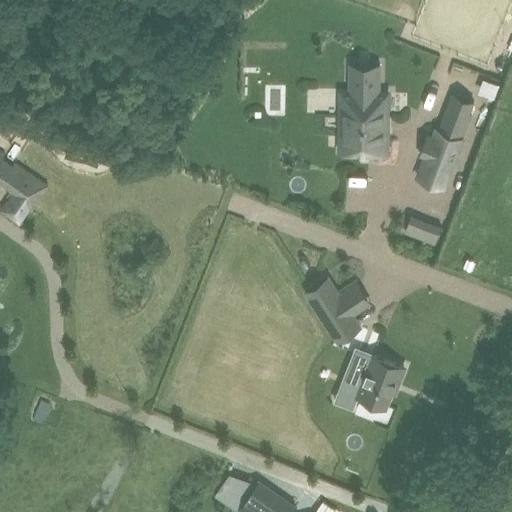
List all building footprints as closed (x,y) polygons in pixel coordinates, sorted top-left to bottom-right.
[(387,129),(387,92),(379,92),(380,63),(349,63),(349,91),(341,91),(341,113),(340,151),(386,152),(386,137),(387,129)] [(425,156),(418,177),(444,187),(452,166),(463,138),(462,138),(471,115),(471,114),(469,113),(474,101),(453,93),(452,94),(438,129),(436,128),(433,135),(428,133),(420,154),(425,156)] [(0,181),(0,182),(14,192),(11,196),(16,199),(13,204),(8,201),(2,209),(19,221),(30,206),(32,207),(48,184),(14,161),(13,164),(2,157),(5,153),(0,149),(0,181)] [(411,215),(405,232),(435,243),(441,226),(411,215)] [(83,345),(142,364),(169,283),(116,266),(103,308),(88,303),(80,327),(88,330),(83,345)] [(338,341),(361,327),(328,276),(306,290),(338,341)] [(354,353),(344,378),(361,384),(356,394),(385,405),(394,382),(397,383),(404,366),(373,354),(370,360),(354,353)] [(274,496),(259,486),(243,509),(247,511),(291,511),(295,506),(276,494),(274,496)] [(347,511),(349,510),(329,501),(324,511),(347,511)]
